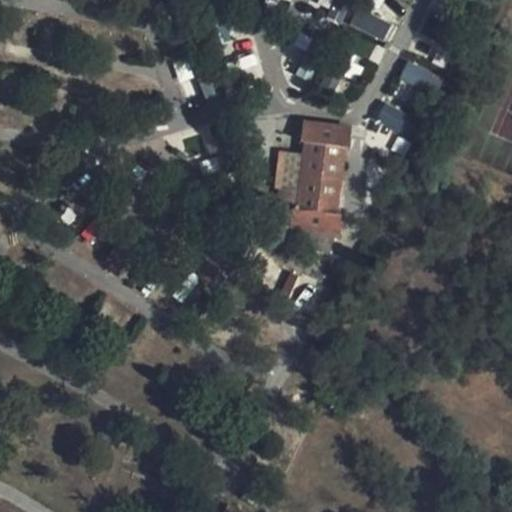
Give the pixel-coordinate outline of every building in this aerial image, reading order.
[(384,0),(359,0),(348,26),(382,40),(396,5),(384,0)] [(430,106),(442,76),(409,63),(397,93),(430,106)] [(289,146),(291,120),(277,119),(276,146),(289,146)] [(335,234),(337,234),(339,214),(335,213),(342,146),(347,146),(349,127),(303,122),(301,141),(305,142),(304,153),(297,153),(293,196),(299,196),(298,209),(293,208),(291,229),(335,234)] [(332,252),(335,234),(291,229),(293,208),(298,209),(299,196),(293,196),(297,153),(279,151),(276,188),(279,189),(275,223),(285,225),(284,236),(294,237),(293,247),(332,252)] [(243,195),(247,213),(260,211),(256,192),(243,195)] [(291,273),(280,294),(287,297),(297,276),(291,273)] [(235,286),(230,293),(243,302),(248,296),(235,286)]
